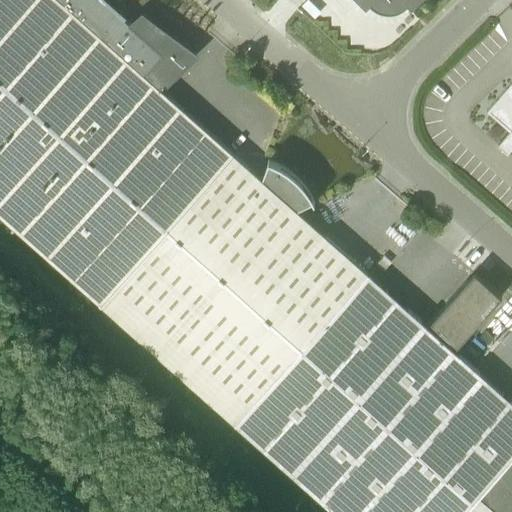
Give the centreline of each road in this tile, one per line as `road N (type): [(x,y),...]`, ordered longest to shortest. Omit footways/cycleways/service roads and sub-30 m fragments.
road 1 (unclassified): [(511,245),(365,117)]
road 2 (unclassified): [(365,117),(225,0)]
road 3 (unclassified): [(365,117),(482,0)]
